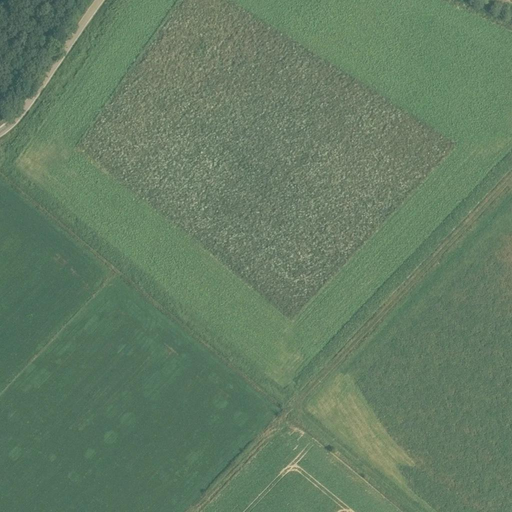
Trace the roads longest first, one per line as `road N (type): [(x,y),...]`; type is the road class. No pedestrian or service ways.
road 1 (track): [(413,511),(296,412),(301,397),(511,176)]
road 2 (unclassified): [(0,129),(97,0)]
